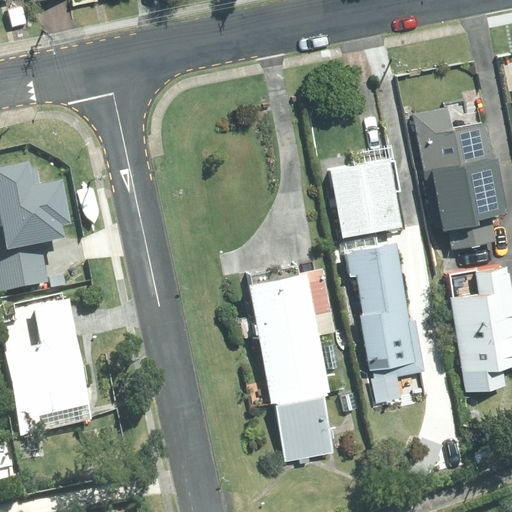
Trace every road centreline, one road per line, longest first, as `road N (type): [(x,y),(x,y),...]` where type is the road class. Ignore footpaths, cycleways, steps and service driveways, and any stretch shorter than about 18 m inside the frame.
road 1 (residential): [(104,64),(205,511)]
road 2 (tertiary): [(104,64),(399,0)]
road 3 (unknown): [(348,511),(511,468)]
